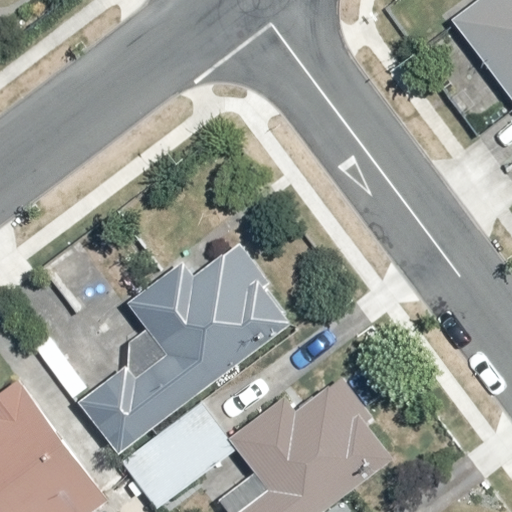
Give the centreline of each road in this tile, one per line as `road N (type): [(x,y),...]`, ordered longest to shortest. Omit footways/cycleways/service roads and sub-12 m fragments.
road 1 (residential): [(511,349),(257,0)]
road 2 (residential): [(222,0),(0,169)]
